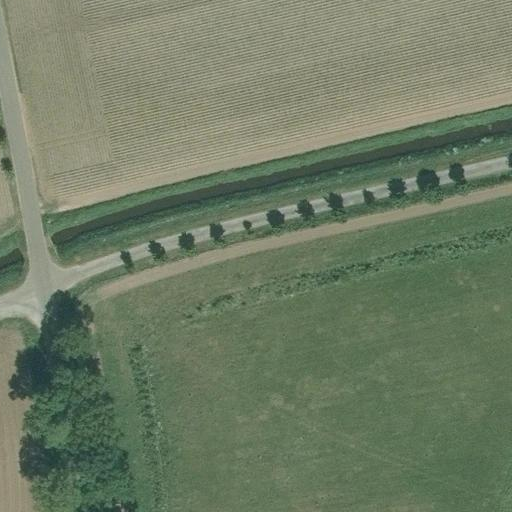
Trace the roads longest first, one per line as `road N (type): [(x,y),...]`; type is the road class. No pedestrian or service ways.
road 1 (residential): [(44,289),(235,227),(511,164)]
road 2 (residential): [(0,48),(44,289)]
road 3 (residential): [(44,289),(80,440),(77,511)]
